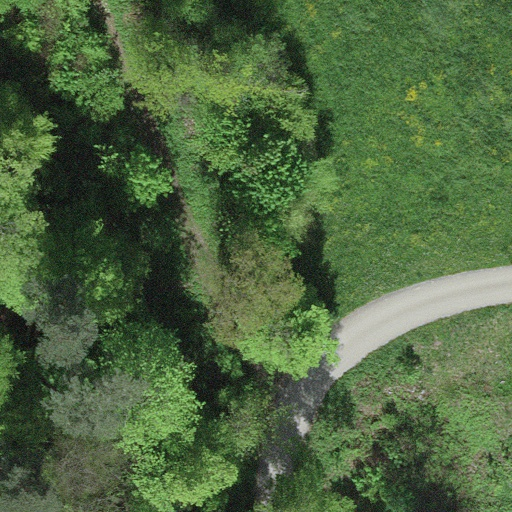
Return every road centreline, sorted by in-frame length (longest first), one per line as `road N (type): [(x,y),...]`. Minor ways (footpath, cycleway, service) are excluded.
road 1 (track): [(311,389),(243,312),(83,0)]
road 2 (track): [(511,294),(410,307),(339,352),(283,425),(286,511)]
